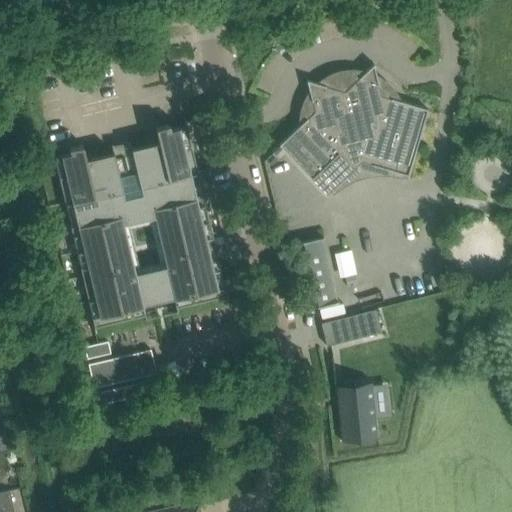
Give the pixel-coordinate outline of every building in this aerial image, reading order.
[(326,194),(341,180),(361,161),(403,174),(407,175),(422,127),(428,108),(381,94),(374,63),(359,77),(351,79),(349,72),(333,76),(334,83),(326,85),(306,79),(314,110),(279,144),(326,194)] [(202,195),(196,196),(191,174),(197,172),(197,175),(199,174),(186,120),(184,121),(185,125),(170,129),(169,124),(167,125),(156,127),(159,141),(131,148),(133,155),(134,159),(116,163),(115,159),(114,152),(86,160),(83,145),(69,148),(70,153),(55,156),(54,151),(52,152),(57,171),(66,206),(71,205),(76,223),(69,225),(93,327),(143,315),(144,321),(160,317),(160,315),(146,318),(145,315),(143,304),(174,297),(176,307),(177,311),(163,314),(163,316),(179,312),(178,307),(206,300),(226,295),(228,303),(229,303),(203,193),(202,193),(202,195)] [(337,302),(321,237),(302,241),(317,307),(337,302)] [(339,306),(349,304),(347,294),(337,297),(339,306)] [(340,318),(346,340),(381,332),(375,309),(340,318)] [(108,340),(84,346),(87,358),(110,353),(108,340)] [(151,349),(88,364),(94,387),(156,372),(151,349)] [(165,376),(95,393),(98,405),(168,388),(165,376)] [(372,381),(335,385),(341,441),(377,437),(372,381)] [(0,511),(14,511),(9,490),(0,491),(0,511)] [(255,497),(229,498),(229,509),(256,508),(255,497)] [(200,511),(198,503),(180,508),(179,505),(149,511),(200,511)]
